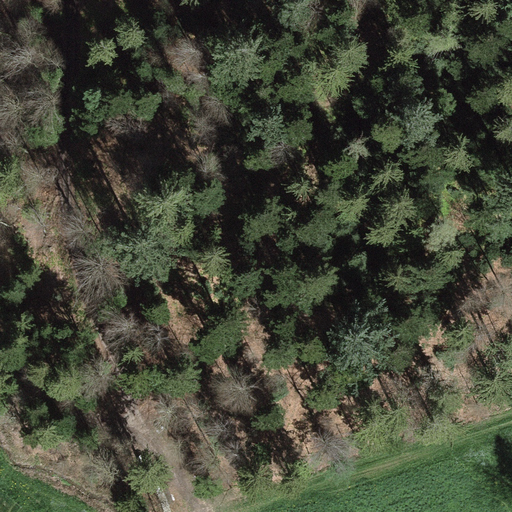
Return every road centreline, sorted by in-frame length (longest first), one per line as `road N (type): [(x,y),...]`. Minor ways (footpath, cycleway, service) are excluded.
road 1 (track): [(72,0),(84,280),(173,511)]
road 2 (track): [(131,403),(0,363)]
